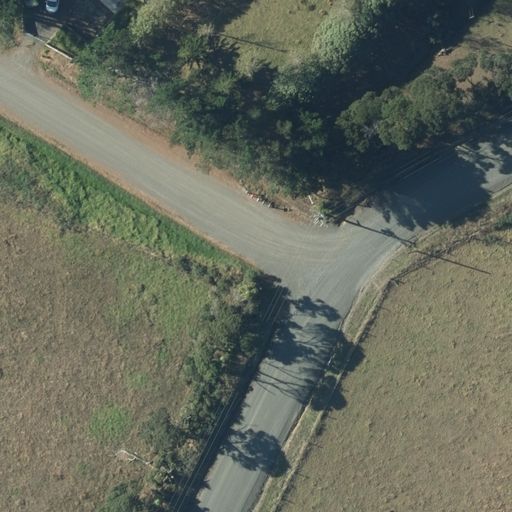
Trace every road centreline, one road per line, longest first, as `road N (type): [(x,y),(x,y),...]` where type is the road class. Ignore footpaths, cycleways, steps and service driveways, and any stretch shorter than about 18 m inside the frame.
road 1 (unclassified): [(0,87),(340,275)]
road 2 (tertiary): [(219,511),(340,275)]
road 3 (tertiary): [(340,275),(379,230),(511,156)]
